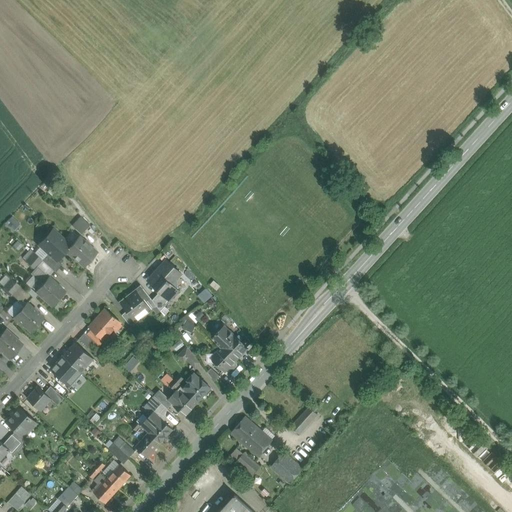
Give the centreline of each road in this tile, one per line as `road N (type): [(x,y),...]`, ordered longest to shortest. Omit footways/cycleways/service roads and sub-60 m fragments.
road 1 (secondary): [(511,101),(133,511)]
road 2 (track): [(342,284),(511,453)]
road 3 (residential): [(122,269),(0,401)]
